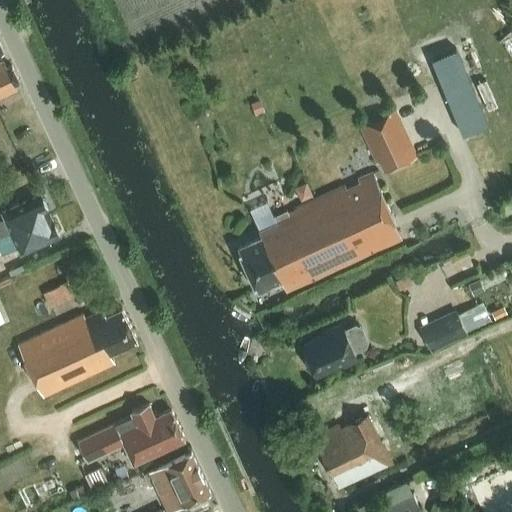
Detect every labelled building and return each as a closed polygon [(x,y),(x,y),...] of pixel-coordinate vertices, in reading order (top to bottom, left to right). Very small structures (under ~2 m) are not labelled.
[(460,48),(432,58),(436,69),(443,66),(468,130),(489,122),(460,48)] [(0,97),(17,89),(14,84),(20,81),(12,65),(7,67),(4,62),(0,63),(0,97)] [(260,100),(260,99),(252,103),(256,114),(265,111),(265,110),(260,100)] [(389,166),(417,154),(396,110),(361,126),(377,162),(380,161),(383,168),(389,166)] [(483,136),(479,126),(466,131),(470,142),(483,136)] [(4,157),(8,167),(31,157),(26,147),(4,157)] [(260,230),(262,236),(238,247),(258,290),(283,278),(288,291),(403,237),(374,172),(288,211),(288,212),(276,218),(278,222),(260,230)] [(302,201),(313,196),(307,182),(295,188),(302,201)] [(0,219),(0,234),(0,235),(49,214),(46,206),(46,203),(45,199),(42,197),(41,195),(4,211),(7,217),(0,219)] [(20,246),(22,250),(58,235),(57,231),(57,228),(56,224),(53,222),(49,214),(0,235),(0,246),(4,254),(20,246)] [(399,291),(412,285),(409,276),(396,282),(399,291)] [(474,294),(484,289),(480,279),(469,283),(474,294)] [(75,295),(67,281),(44,292),(51,307),(75,295)] [(116,364),(112,352),(138,340),(123,307),(107,315),(104,308),(85,316),(84,314),(20,344),(46,396),(116,364)] [(495,319),(506,313),(504,308),(493,313),(495,319)] [(467,331),(458,313),(433,325),(441,343),(467,331)] [(326,335),(303,345),(316,374),(343,361),(344,365),(358,359),(342,323),(324,332),(326,335)] [(125,441),(135,462),(186,439),(172,409),(155,416),(149,404),(132,412),(133,413),(79,440),(89,460),(125,441)] [(324,432),(331,446),(322,451),(338,485),(389,462),(370,417),(350,424),(340,429),(338,425),(324,432)] [(169,511),(170,511),(179,508),(211,493),(192,452),(159,467),(169,488),(160,492),(169,511)] [(92,489),(109,481),(101,466),(85,474),(92,489)] [(73,499),(87,493),(83,485),(70,491),(73,499)] [(422,511),(413,492),(386,505),(389,511),(422,511)]
